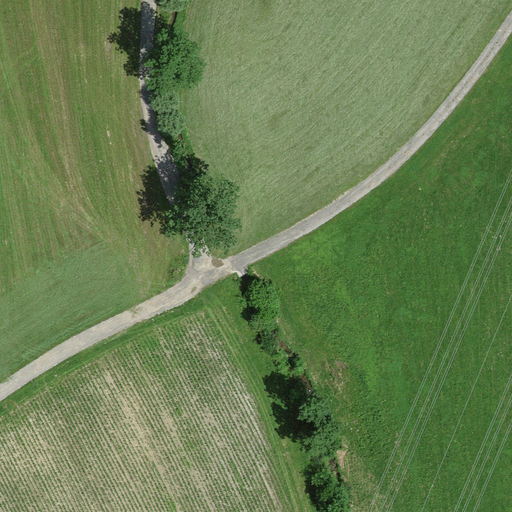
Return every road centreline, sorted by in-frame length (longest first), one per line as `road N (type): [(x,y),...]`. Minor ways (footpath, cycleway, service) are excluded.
road 1 (track): [(511,15),(391,167),(341,208),(74,341),(0,391)]
road 2 (track): [(196,285),(194,234),(142,91),(152,0)]
